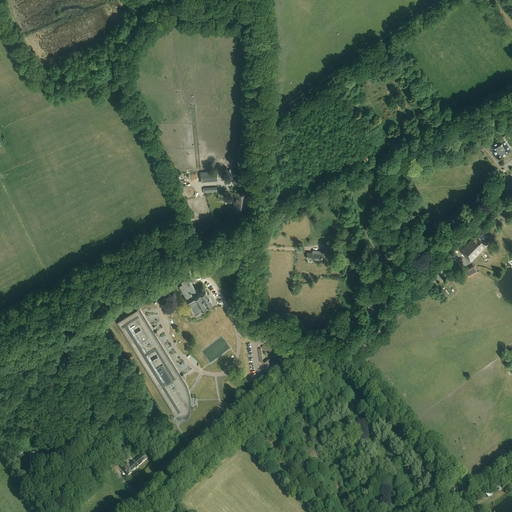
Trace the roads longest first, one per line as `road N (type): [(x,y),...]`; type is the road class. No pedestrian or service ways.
road 1 (residential): [(141,511),(327,347),(254,310),(254,226)]
road 2 (track): [(0,350),(254,226)]
road 3 (track): [(258,129),(448,0)]
road 4 (track): [(340,355),(463,499)]
road 5 (track): [(327,347),(347,351),(459,255)]
road 6 (track): [(253,0),(262,61),(258,129)]
